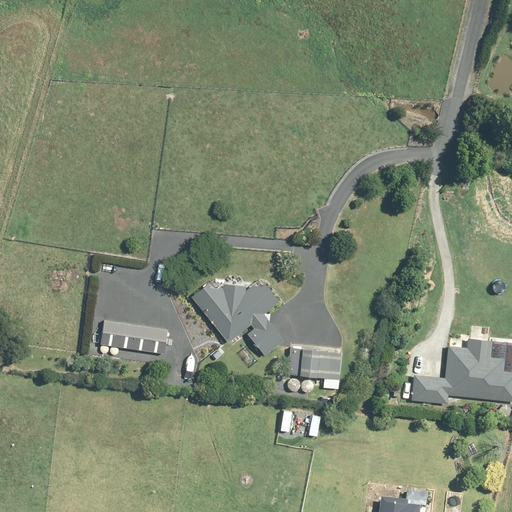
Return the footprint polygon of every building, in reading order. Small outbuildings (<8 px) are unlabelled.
[(192,297),(229,343),(252,325),(255,328),(248,334),(265,356),(283,339),(267,320),(268,317),(265,314),(280,301),(266,285),(260,289),(247,288),(247,286),(224,284),(223,288),(213,289),(209,283),(192,297)] [(103,323),(101,344),(167,353),(170,332),(103,323)] [(394,396),(413,397),(413,401),(448,402),(448,396),(511,399),(511,370),(504,370),(505,358),(493,358),(494,340),(468,339),(468,348),(446,347),(444,377),(415,376),(404,376),(404,389),(394,388),(394,396)] [(290,347),(289,376),(325,378),(324,388),(339,389),(341,353),(312,351),(313,350),(294,349),(294,347),(290,347)] [(289,379),(288,392),(312,393),(313,381),(289,379)] [(408,501),(382,498),(379,511),(420,511),(421,506),(427,506),(429,492),(409,490),(408,501)]
